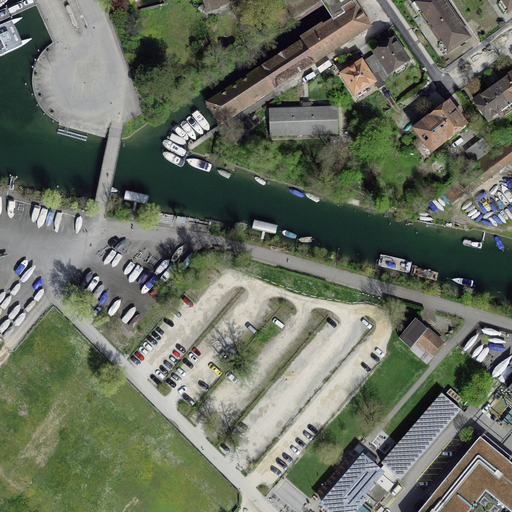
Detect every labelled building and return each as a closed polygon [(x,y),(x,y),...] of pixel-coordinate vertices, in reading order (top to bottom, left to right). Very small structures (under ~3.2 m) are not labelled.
[(204,0),(210,15),(251,1),(250,0),(204,0)] [(333,21),(205,105),(220,126),(271,93),(318,64),(372,29),(361,12),(357,4),(364,0),(309,0),(291,12),(294,17),(301,27),(325,12),(333,21)] [(469,39),(440,0),(406,0),(447,54),(469,39)] [(511,11),(511,0),(499,0),(509,13),(511,11)] [(66,7),(66,8),(74,25),(75,26),(76,26),(77,26),(77,25),(77,24),(70,7),(69,6),(68,6),(67,6),(66,7)] [(413,64),(397,41),(376,56),(392,79),(413,64)] [(380,85),(364,62),(342,76),(357,100),(380,85)] [(511,110),(511,75),(507,79),(486,94),(473,103),(491,126),(511,110)] [(472,128),(453,104),(414,133),(435,157),(472,128)] [(341,138),(339,109),(271,112),(273,141),(341,138)] [(511,165),(511,136),(495,150),(486,139),(477,146),(467,154),(477,167),(444,193),(456,208),(511,165)] [(443,343),(416,320),(398,340),(410,350),(416,343),(431,356),(443,343)] [(442,394),(381,465),(391,473),(401,482),(462,411),(442,394)] [(511,511),(511,463),(483,440),(423,511),(511,511)] [(358,511),(391,473),(381,465),(378,469),(364,457),(321,509),(324,511),(358,511)]
